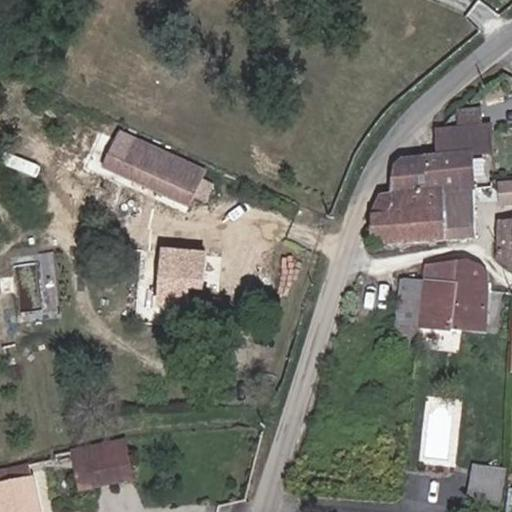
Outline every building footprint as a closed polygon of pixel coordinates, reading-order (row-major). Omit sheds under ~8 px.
[(465,162),(495,159),(492,129),(480,130),(479,109),(457,110),(459,135),(464,135),(465,162)] [(120,133),(106,163),(190,206),(194,199),(205,203),(213,188),(202,183),(205,177),(120,133)] [(444,164),(465,162),(464,135),(459,135),(443,135),(444,164)] [(395,196),(468,191),(465,162),(444,164),(403,168),(391,196),(395,196)] [(439,214),(469,210),(468,191),(395,196),(396,220),(380,220),(378,250),(441,242),(439,214)] [(441,242),(471,238),(469,210),(439,214),(441,242)] [(195,297),(268,297),(270,235),(208,234),(208,253),(167,253),(167,301),(194,303),(195,297)] [(511,235),(503,236),(505,273),(511,277),(511,235)] [(463,349),(465,341),(466,289),(454,289),(454,278),(437,280),(436,299),(432,339),(431,347),(463,349)] [(465,341),(496,343),(495,298),(489,283),(466,281),(466,289),(465,341)] [(400,340),(432,339),(436,299),(403,297),(400,340)] [(167,312),(194,313),(194,303),(167,301),(167,312)] [(79,483),(126,473),(117,436),(70,445),(79,483)] [(0,511),(36,511),(26,473),(0,479),(0,511)] [(484,511),(511,511),(511,491),(484,491),(484,511)]
